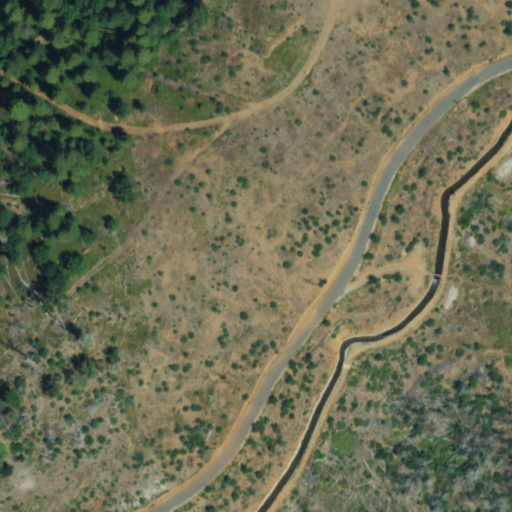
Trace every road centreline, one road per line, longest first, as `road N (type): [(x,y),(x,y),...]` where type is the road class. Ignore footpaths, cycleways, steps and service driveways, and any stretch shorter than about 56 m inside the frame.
road 1 (residential): [(511,41),(441,73),(386,126),(315,263),(207,434),(132,511)]
road 2 (residential): [(327,0),(261,89),(225,112),(157,124),(100,122),(0,61)]
